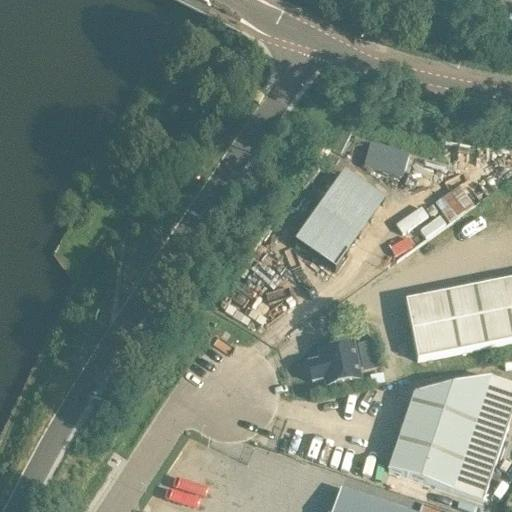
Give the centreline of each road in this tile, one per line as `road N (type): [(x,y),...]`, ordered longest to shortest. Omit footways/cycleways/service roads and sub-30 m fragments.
road 1 (unclassified): [(14,511),(311,44)]
road 2 (residential): [(511,96),(396,73),(311,44)]
road 3 (unclassified): [(103,511),(164,421),(200,389),(231,386)]
